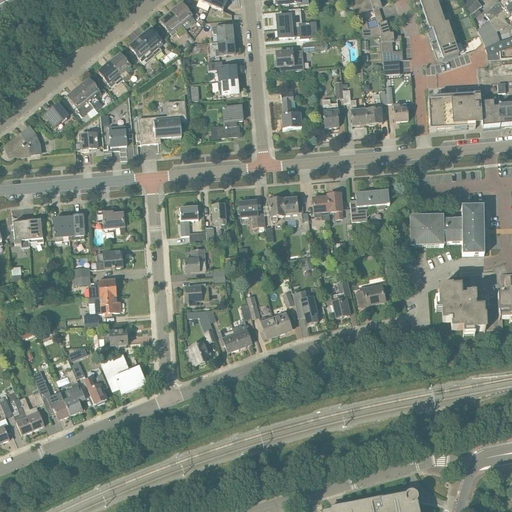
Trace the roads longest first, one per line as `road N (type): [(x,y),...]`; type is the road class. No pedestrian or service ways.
road 1 (residential): [(167,399),(291,354),(419,322),(422,283),(460,264),(483,264)]
road 2 (residential): [(248,511),(433,460),(472,466)]
road 3 (residential): [(167,399),(151,177)]
road 4 (residential): [(0,123),(152,0)]
road 5 (residential): [(0,468),(167,399)]
road 6 (residential): [(265,165),(249,0)]
road 7 (residential): [(265,165),(424,153)]
road 8 (unclassified): [(424,153),(416,41),(401,0)]
road 9 (residential): [(0,190),(151,177)]
